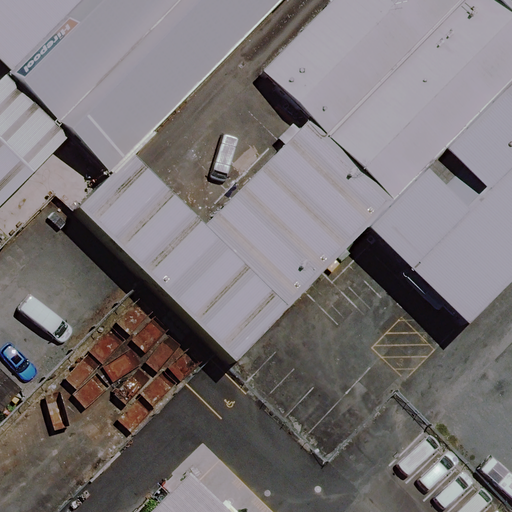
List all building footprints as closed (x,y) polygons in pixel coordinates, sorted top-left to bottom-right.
[(112,164),(269,0),(0,0),(0,55),(7,62),(0,69),(0,201),(2,203),(74,128),(112,164)] [(511,55),(459,0),(324,0),(241,78),(295,135),(362,207),(511,66),(511,55)] [(511,261),(511,66),(362,207),(332,235),(430,339),(511,261)] [(332,235),(362,207),(295,135),(181,241),(249,313),(332,235)] [(192,366),(249,313),(181,241),(102,157),(45,210),(192,366)]
